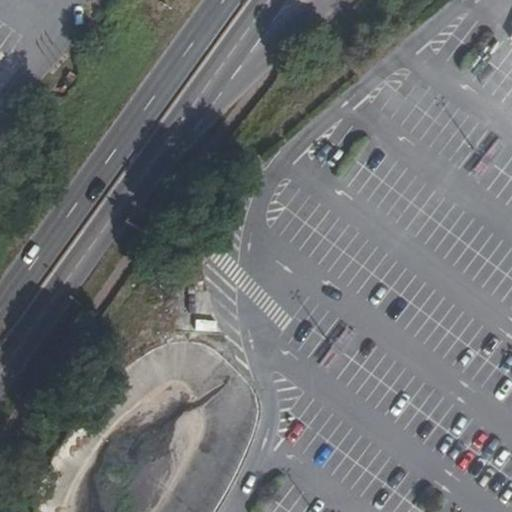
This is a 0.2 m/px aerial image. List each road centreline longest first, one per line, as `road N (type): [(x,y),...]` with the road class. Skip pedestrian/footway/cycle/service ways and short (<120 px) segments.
road 1 (trunk): [(222,0),(0,309)]
road 2 (primary): [(0,369),(190,109)]
road 3 (primary): [(190,109),(246,74),(324,0)]
road 4 (trunk): [(190,109),(269,0)]
